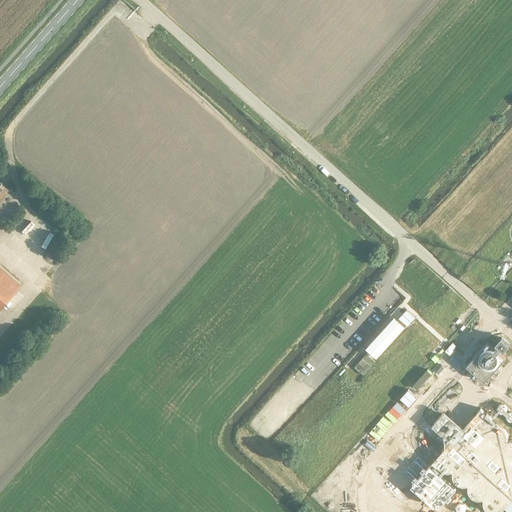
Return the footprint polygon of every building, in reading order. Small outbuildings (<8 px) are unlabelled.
[(0,200),(8,191),(0,183),(0,200)] [(0,308),(20,286),(0,268),(0,308)] [(416,318),(406,309),(399,318),(408,326),(416,318)] [(376,357),(405,326),(394,316),(366,347),(376,357)] [(504,349),(509,343),(502,337),(497,343),(498,344),(495,348),(488,341),(467,366),(485,382),(507,358),(500,351),(503,348),(504,349)] [(503,415),(510,410),(504,402),(498,406),(503,415)] [(507,433),(505,431),(481,408),(477,412),(480,415),(464,433),(442,414),(434,423),(456,443),(452,446),(449,443),(444,449),(448,452),(436,465),(441,470),(443,471),(447,473),(450,472),(452,471),(453,472),(453,474),(453,478),(455,481),(456,483),(461,486),(465,486),(467,486),(468,486),(468,489),(469,493),(470,495),(473,498),(477,500),(480,500),(483,499),(484,500),(483,503),(484,506),(486,509),(488,511),(489,511),(500,511),(502,511),(504,509),(505,507),(510,511),(511,511),(511,440),(509,441),(508,440),(508,438),(508,435),(507,433)]
